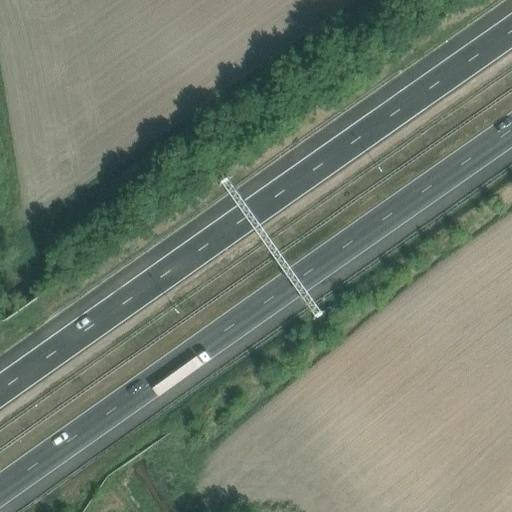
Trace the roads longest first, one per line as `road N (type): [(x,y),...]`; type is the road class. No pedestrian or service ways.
road 1 (motorway): [(511,30),(0,394)]
road 2 (motorway): [(0,491),(511,128)]
